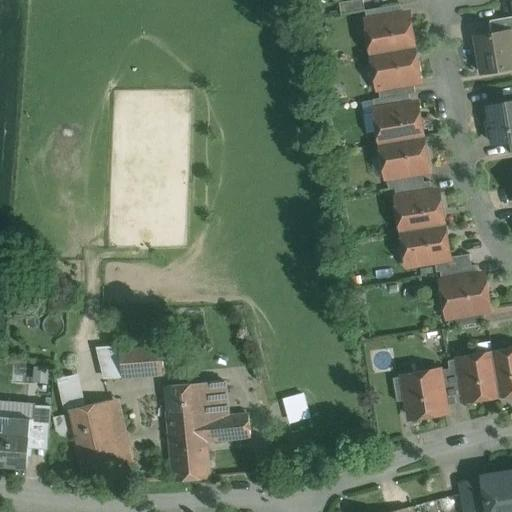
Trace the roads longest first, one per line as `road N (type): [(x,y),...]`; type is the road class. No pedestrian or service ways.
road 1 (residential): [(303,493),(269,500),(0,490)]
road 2 (residential): [(511,252),(487,218),(458,138),(439,12),(445,0)]
road 3 (residential): [(511,434),(303,493)]
